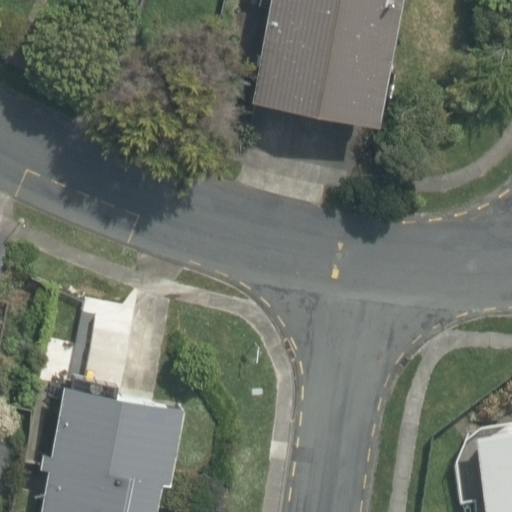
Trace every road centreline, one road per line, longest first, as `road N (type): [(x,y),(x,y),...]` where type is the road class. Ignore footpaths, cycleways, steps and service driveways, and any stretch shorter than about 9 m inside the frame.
road 1 (residential): [(0,133),(127,202),(356,263)]
road 2 (residential): [(320,511),(356,263)]
road 3 (residential): [(356,263),(511,263)]
